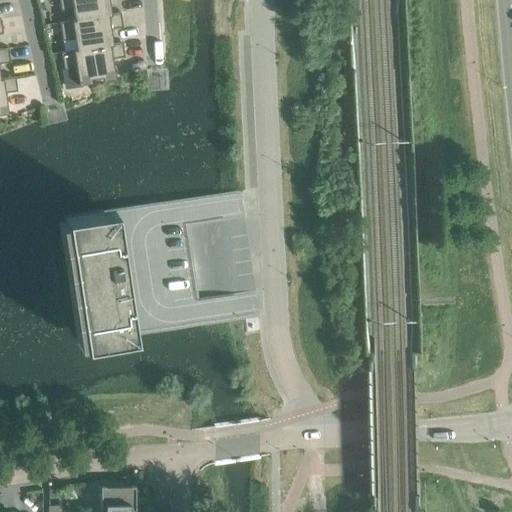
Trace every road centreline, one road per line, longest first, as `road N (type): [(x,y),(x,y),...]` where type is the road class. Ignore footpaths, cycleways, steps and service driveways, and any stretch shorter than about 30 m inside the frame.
road 1 (residential): [(268,199),(156,224),(137,241),(146,307),(168,321),(272,303)]
road 2 (unclassified): [(268,199),(257,0)]
road 3 (unclassified): [(314,436),(511,422)]
road 4 (residential): [(0,477),(173,455)]
road 5 (residential): [(173,455),(314,436)]
road 6 (unclassified): [(314,436),(273,340),(272,303)]
